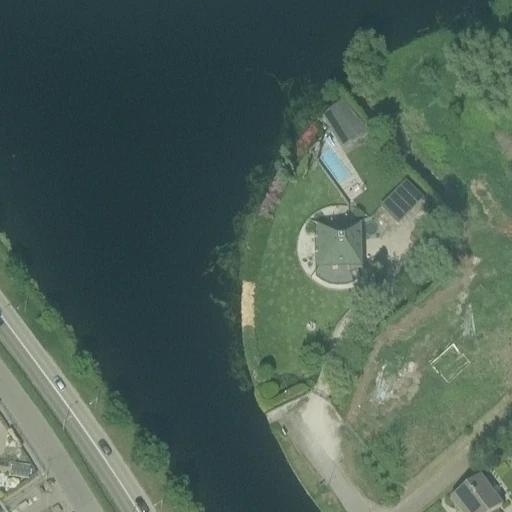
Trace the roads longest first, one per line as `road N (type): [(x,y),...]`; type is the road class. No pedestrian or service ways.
road 1 (secondary): [(136,511),(0,317)]
road 2 (unclassified): [(77,511),(0,393)]
